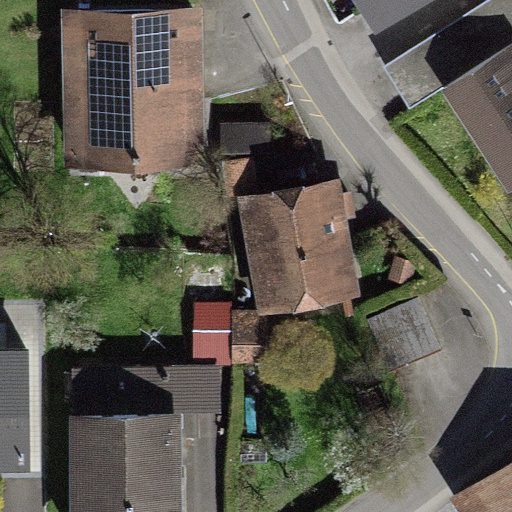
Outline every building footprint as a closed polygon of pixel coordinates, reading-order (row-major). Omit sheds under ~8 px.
[(333,0),(353,33),(408,0),(333,0)] [(177,20),(49,21),(51,169),(178,168),(177,20)] [(511,40),(432,96),(497,191),(511,181),(511,40)] [(322,190),(228,206),(246,316),(340,300),(322,190)] [(407,306),(365,327),(387,372),(430,350),(407,306)] [(0,470),(29,471),(28,349),(0,348),(0,470)] [(162,511),(162,422),(56,422),(56,511),(162,511)] [(511,511),(511,453),(441,493),(448,506),(437,511),(511,511)]
